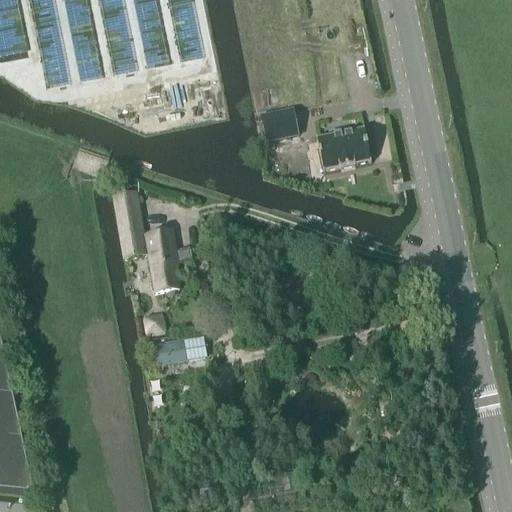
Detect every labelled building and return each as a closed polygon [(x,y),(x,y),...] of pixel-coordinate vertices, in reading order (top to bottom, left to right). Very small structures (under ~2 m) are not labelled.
[(261,121),(266,145),(298,138),(293,114),(261,121)] [(329,139),(316,142),(323,176),(370,166),(363,132),(344,136),(344,133),(328,136),(329,139)] [(113,199),(124,263),(147,259),(154,297),(178,293),(173,265),(190,262),(188,253),(175,255),(171,234),(163,235),(142,239),(134,196),(113,199)] [(143,321),(147,342),(169,338),(165,317),(143,321)] [(0,495),(33,499),(0,344),(0,495)] [(161,374),(160,369),(181,366),(178,345),(153,350),(157,375),(161,374)]
